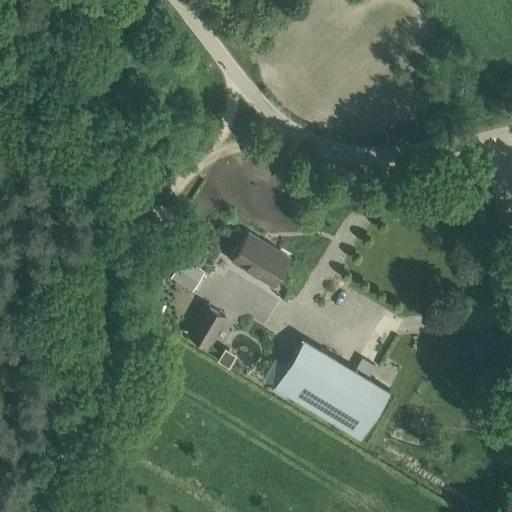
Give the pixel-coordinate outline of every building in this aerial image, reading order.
[(233,257),(272,281),(288,255),(249,231),(233,257)] [(171,275),(186,284),(197,266),(182,257),(171,275)] [(208,343),(226,314),(205,302),(188,331),(208,343)] [(355,367),(303,336),(274,384),(359,435),(389,388),(368,375),(375,364),(362,357),(355,367)] [(415,413),(408,422),(421,430),(427,421),(415,413)]
